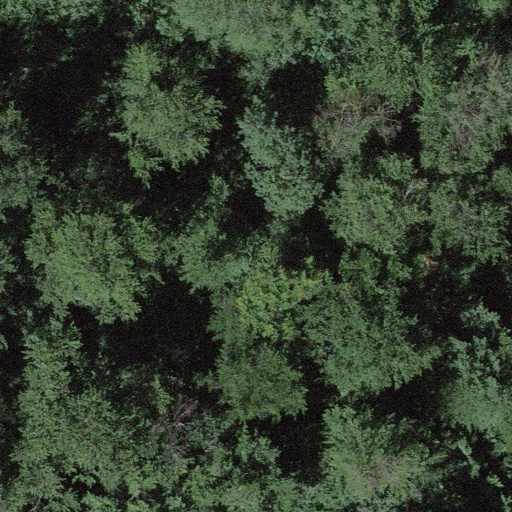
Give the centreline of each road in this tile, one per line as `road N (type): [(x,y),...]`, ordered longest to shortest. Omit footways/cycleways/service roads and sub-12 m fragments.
road 1 (track): [(305,0),(251,62),(202,142),(143,276),(0,511)]
road 2 (track): [(492,0),(404,511)]
